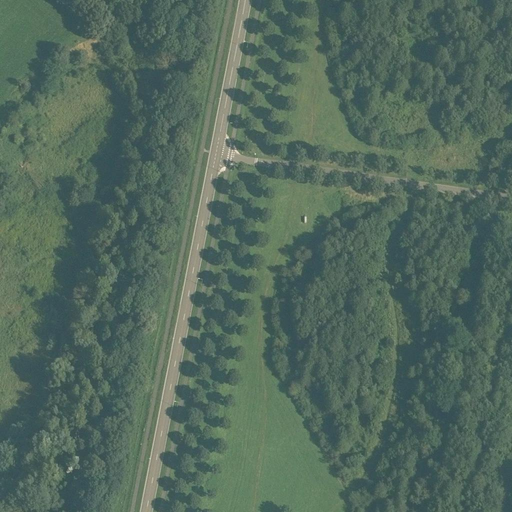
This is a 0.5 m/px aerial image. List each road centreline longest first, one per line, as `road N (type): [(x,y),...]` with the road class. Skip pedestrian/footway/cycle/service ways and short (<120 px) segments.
road 1 (secondary): [(146,511),(216,153)]
road 2 (unclassified): [(511,200),(216,153)]
road 3 (secondary): [(216,153),(244,0)]
